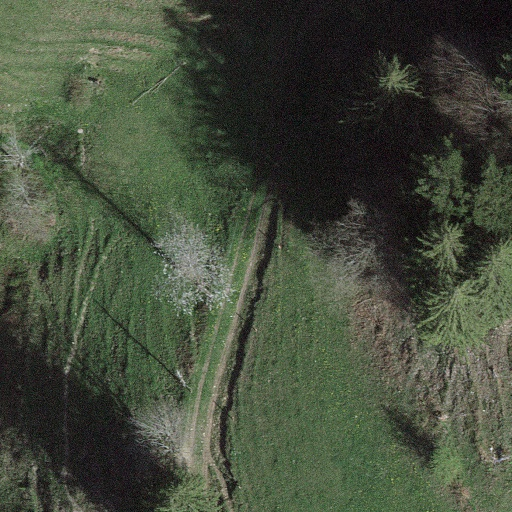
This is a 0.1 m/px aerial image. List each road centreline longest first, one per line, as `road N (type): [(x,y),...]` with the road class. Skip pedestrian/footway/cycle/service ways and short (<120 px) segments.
road 1 (track): [(303,0),(206,385),(197,511)]
road 2 (track): [(511,235),(452,62),(418,0)]
